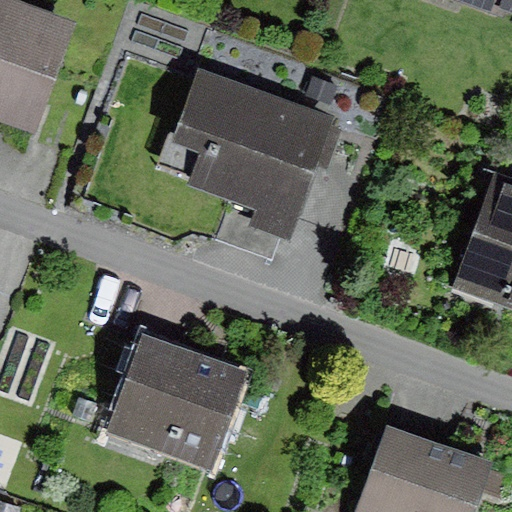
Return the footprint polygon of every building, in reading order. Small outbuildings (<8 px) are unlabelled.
[(76,27),(0,0),(0,124),(38,137),(76,27)] [(511,0),(452,0),(511,19),(511,0)] [(313,76),(304,99),(329,109),(338,86),(313,76)] [(337,128),(201,83),(179,147),(200,154),(188,192),(249,213),(242,232),(296,250),(337,128)] [(511,187),(494,181),(453,294),(511,315),(511,187)] [(264,384),(156,340),(118,431),(226,475),(264,384)] [(475,511),(492,465),(387,428),(357,511),(475,511)] [(0,502),(0,511),(19,511),(20,509),(0,502)]
